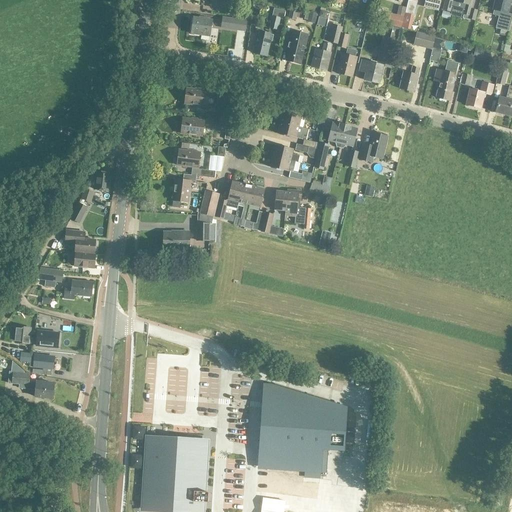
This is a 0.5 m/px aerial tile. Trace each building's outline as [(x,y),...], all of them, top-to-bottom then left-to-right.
[(406,7),(401,28),(410,30),(416,0),(407,0),(406,7)] [(424,0),(423,7),(438,11),(440,0),(424,0)] [(456,0),(456,2),(449,0),(445,0),(442,10),(451,13),(452,8),(464,11),(462,18),(468,20),(468,19),(475,21),(478,11),(471,9),(473,0),(456,0)] [(511,18),(506,17),(507,13),(510,0),(496,0),(494,10),(500,11),(498,22),(497,22),(495,28),(508,32),(511,18)] [(401,28),(406,7),(399,6),(396,15),(390,13),(387,24),(401,28)] [(250,20),(251,9),(241,8),(239,19),(250,20)] [(291,8),(288,19),(295,21),(297,9),(291,8)] [(308,20),(308,22),(314,24),(315,21),(317,14),(310,13),(308,20)] [(216,16),(214,29),(224,30),(225,17),(216,16)] [(277,31),(279,25),(280,19),(272,17),(269,28),(277,31)] [(210,36),(212,21),(193,18),(191,33),(210,36)] [(247,20),(234,19),(233,30),(245,32),(247,20)] [(338,47),(341,34),(342,28),(332,25),(328,43),(337,45),(337,47),(338,47)] [(286,50),(288,51),(286,60),(299,64),(304,45),(305,45),(308,35),(291,30),(286,50)] [(270,41),(269,40),(270,34),(260,32),(259,38),(258,38),(254,53),(257,54),(257,57),(262,58),(263,56),(266,56),(270,41)] [(417,33),(414,45),(431,49),(434,37),(417,33)] [(349,36),(341,34),(338,47),(346,49),(349,36)] [(501,39),(499,48),(511,49),(511,39),(508,38),(508,40),(501,39)] [(441,50),(440,50),(443,41),(434,39),(432,48),(433,48),(431,57),(439,59),(441,50)] [(329,53),(331,45),(325,43),(323,52),(316,50),(312,67),(325,71),(330,53),(329,53)] [(473,56),(489,60),(491,52),(469,46),(468,50),(474,52),(473,56)] [(355,57),(357,51),(348,49),(346,55),(342,54),(337,74),(351,77),(356,58),(355,57)] [(389,68),(393,53),(381,50),(377,64),(362,60),(359,70),(367,72),(365,80),(378,83),(381,73),(382,73),(384,66),(389,68)] [(437,70),(436,74),(448,77),(446,84),(440,83),(440,85),(439,85),(436,98),(449,101),(458,63),(447,61),(445,72),(437,70)] [(499,70),(495,83),(503,86),(508,69),(500,67),(499,70)] [(412,68),(411,74),(404,72),(399,90),(413,93),(417,76),(417,75),(418,69),(412,68)] [(468,86),(471,75),(463,73),(460,84),(468,86)] [(448,77),(436,74),(434,82),(440,83),(439,85),(440,85),(440,83),(446,84),(448,77)] [(490,95),(493,85),(483,83),(480,92),(471,90),(467,105),(480,108),(482,100),(483,101),(485,94),(490,95)] [(227,90),(210,86),(209,92),(209,94),(222,95),(222,93),(226,94),(227,90)] [(511,86),(509,86),(506,99),(500,97),(496,113),(508,116),(511,100),(511,86)] [(209,92),(187,89),(185,104),(207,107),(209,94),(209,92)] [(326,115),(311,111),(309,119),(318,121),(315,132),(321,133),(326,115)] [(281,122),(299,127),(301,116),(283,112),(281,122)] [(180,120),(180,124),(181,125),(183,125),(182,133),(203,136),(205,121),(184,119),(182,119),(180,120)] [(308,129),(299,127),(281,122),(278,134),(302,139),(302,137),(306,138),(308,129)] [(340,149),(345,125),(339,124),(335,123),(335,124),(333,124),(329,140),(335,142),(336,148),(340,149)] [(213,124),(213,132),(228,134),(229,125),(213,124)] [(261,124),(257,135),(267,139),(271,127),(261,124)] [(343,149),(347,145),(353,146),(357,129),(355,129),(356,128),(351,126),(345,125),(340,149),(343,149)] [(375,134),(373,133),(370,146),(363,144),(359,160),(372,163),(372,160),(376,158),(382,159),(387,137),(381,135),(381,134),(379,133),(378,132),(376,133),(375,134)] [(312,149),(317,150),(319,144),(304,140),(303,145),(303,146),(310,147),(309,148),(312,149)] [(323,171),(329,146),(320,144),(314,169),(323,171)] [(271,156),(273,156),(291,160),(296,161),(298,162),(300,155),(293,154),(294,150),(274,145),(271,156)] [(308,147),(309,148),(310,147),(303,146),(303,145),(302,146),(297,145),(295,151),(307,154),(308,147)] [(192,167),(191,175),(197,176),(215,178),(216,171),(199,169),(201,154),(180,151),(178,151),(176,152),(176,156),(177,157),(179,158),(178,166),(192,167)] [(355,169),(359,153),(350,151),(346,167),(355,169)] [(291,160),(273,156),(270,167),(290,172),(293,172),(296,161),(291,160)] [(110,174),(96,172),(94,190),(108,191),(110,174)] [(302,175),(293,172),(290,172),(288,178),(310,183),(312,175),(303,172),(302,175)] [(197,176),(191,175),(185,174),(184,181),(176,180),(173,201),(188,203),(191,182),(197,183),(197,176)] [(309,192),(327,196),(330,181),(324,179),(323,186),(321,185),(322,183),(313,181),(312,183),(311,183),(309,192)] [(238,206),(239,207),(244,184),(233,182),(228,203),(220,201),(215,218),(223,220),(227,207),(237,210),(238,206)] [(249,205),(250,205),(255,187),(244,184),(239,207),(244,208),(242,215),(243,216),(240,227),(243,227),(244,226),(247,226),(248,221),(245,220),(249,205)] [(255,187),(250,205),(261,208),(265,189),(255,187)] [(84,189),(80,199),(91,203),(94,192),(84,189)] [(286,211),(286,216),(296,217),(295,224),(305,225),(306,209),(298,208),(298,201),(301,201),(301,199),(302,192),(288,190),(288,193),(287,193),(286,211)] [(200,213),(213,216),(218,194),(205,191),(200,213)] [(275,210),(286,211),(287,193),(277,192),(275,210)] [(88,207),(79,203),(72,218),(80,222),(88,207)] [(261,232),(265,214),(259,212),(256,224),(253,224),(252,230),(261,232)] [(265,214),(261,232),(268,234),(273,216),(265,214)] [(196,242),(209,242),(210,225),(210,224),(197,224),(196,224),(196,242)] [(95,240),(84,239),(85,232),(65,230),(64,244),(76,245),(75,253),(76,253),(76,252),(93,254),(94,251),(95,251),(96,243),(95,243),(95,240)] [(327,248),(331,234),(322,231),(318,246),(327,248)] [(189,232),(176,232),(176,233),(164,233),(163,250),(188,250),(189,232)] [(76,252),(76,253),(74,266),(93,268),(95,254),(93,254),(76,252)] [(62,271),(46,269),(44,279),(54,280),(61,281),(62,271)] [(53,287),(54,280),(44,279),(43,286),(53,287)] [(93,297),(94,284),(74,282),(73,289),(67,288),(66,299),(75,300),(75,295),(93,297)] [(9,342),(14,342),(14,343),(29,345),(31,329),(16,327),(16,328),(11,327),(9,342)] [(38,332),(36,346),(57,348),(59,334),(38,332)] [(308,340),(307,348),(330,350),(330,342),(308,340)] [(19,362),(30,363),(32,354),(21,352),(19,362)] [(34,355),(33,367),(53,369),(54,357),(34,355)] [(54,384),(37,382),(29,381),(30,373),(13,372),(12,385),(28,386),(27,389),(36,390),(35,397),(52,399),(54,384)] [(345,408),(271,385),(269,406),(265,468),(320,472),(322,445),(343,446),(345,408)] [(146,438),(142,509),(190,511),(202,511),(203,502),(207,503),(208,492),(204,492),(207,452),(201,451),(202,448),(202,441),(146,438)] [(265,499),(263,511),(271,511),(282,511),(284,501),(265,499)]
